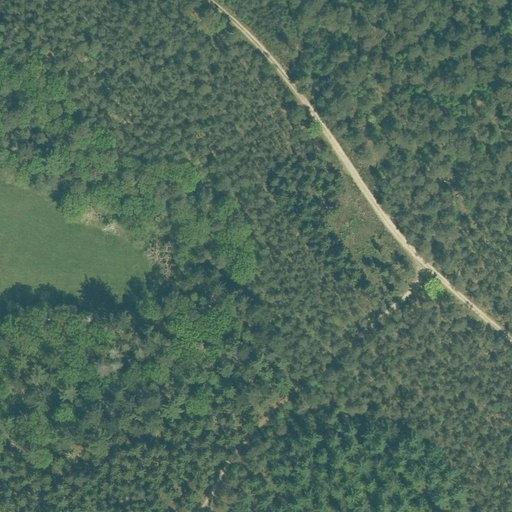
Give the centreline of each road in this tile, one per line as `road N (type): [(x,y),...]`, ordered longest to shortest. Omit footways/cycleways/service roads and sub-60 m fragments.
road 1 (track): [(203,0),(271,59),(426,267),(511,339)]
road 2 (track): [(201,511),(246,442),(417,286),(426,267)]
